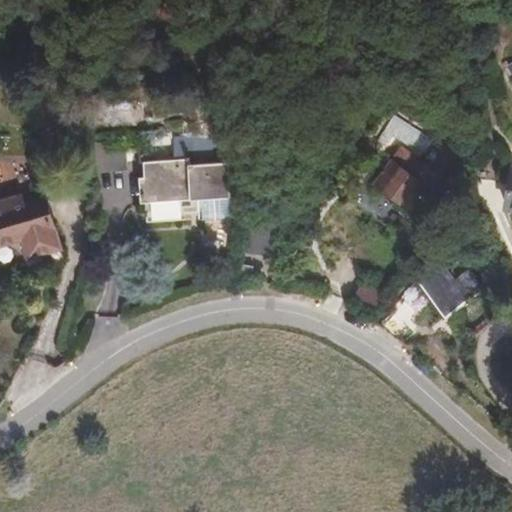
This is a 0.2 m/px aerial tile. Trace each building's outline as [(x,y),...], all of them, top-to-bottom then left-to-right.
[(511,80),(511,58),(502,65),(511,80)] [(425,193),(433,198),(441,184),(405,156),(394,169),(384,162),(368,184),(401,209),(412,194),(418,199),(425,193)] [(220,219),(219,159),(149,160),(150,220),(220,219)] [(511,176),(504,176),(500,212),(511,213),(511,176)] [(28,262),(60,250),(41,201),(22,206),(19,201),(0,207),(0,247),(20,241),(28,262)] [(444,315),(466,297),(436,260),(411,278),(444,315)] [(378,311),(394,285),(367,269),(351,295),(378,311)] [(417,309),(400,288),(379,319),(394,329),(417,309)]
